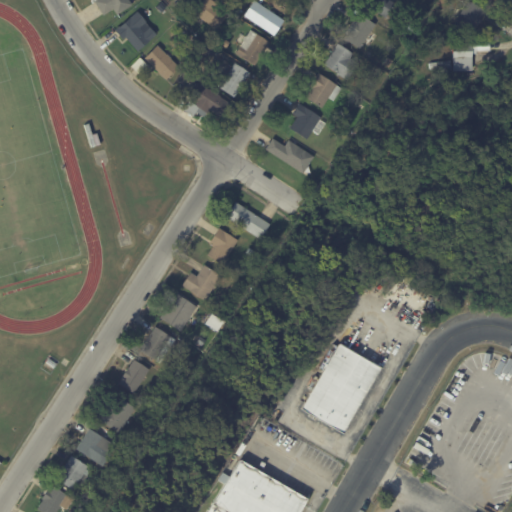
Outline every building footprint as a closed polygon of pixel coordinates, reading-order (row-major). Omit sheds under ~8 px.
[(127,0),(131,5),(116,15),(112,9),(102,15),(93,1),(94,0),(127,0)] [(210,0),(216,4),(215,6),(226,16),(215,30),(193,11),(202,0),(210,0)] [(254,0),(260,5),(283,21),(273,36),(244,16),(254,0)] [(366,0),(388,0),(394,3),(385,18),(363,5),(366,0)] [(484,13),(470,36),(452,25),(467,0),(485,11),(484,13)] [(235,14),(239,8),(243,11),(239,17),(235,14)] [(138,13),(146,22),(145,22),(156,35),(137,51),(125,37),(122,39),(114,30),(119,26),(136,11),(138,13)] [(371,31),(359,49),(343,39),(346,34),(344,33),(357,13),(375,25),(371,31)] [(264,39),(269,42),(254,66),(235,54),(250,30),(264,39)] [(488,43),(488,51),(475,51),(475,54),(470,54),(470,71),(451,71),(451,43),(488,43)] [(352,54),(349,58),(357,63),(346,80),(323,65),(337,44),(352,54)] [(154,69),(144,59),(156,46),(166,55),(166,54),(171,59),(170,59),(178,67),(165,80),(154,69)] [(214,49),(219,52),(215,58),(210,54),(214,49)] [(143,61),(147,65),(138,74),(130,67),(139,58),(143,61)] [(436,62),(449,60),(450,71),(437,73),(436,62)] [(428,63),(435,62),(436,68),(429,70),(428,63)] [(250,74),(234,98),(219,88),(234,64),(250,73),(250,74)] [(340,88),(332,101),(327,98),(321,108),(304,98),(310,88),(309,87),(318,73),(320,74),(319,75),(340,88)] [(198,83),(229,103),(220,116),(210,109),(207,114),(193,104),(195,101),(188,97),(197,82),(198,83)] [(391,95),(397,103),(393,106),(387,98),(391,95)] [(293,112),(298,103),(320,118),(319,119),(327,123),(318,137),(311,132),(306,140),(289,129),(297,117),(291,114),(293,112)] [(359,103),(364,106),(361,111),(356,108),(359,103)] [(95,132),(99,144),(90,147),(82,124),(87,122),(91,134),(95,132)] [(265,150),(272,139),(284,146),(288,141),(313,157),(302,174),(265,150)] [(258,218),(269,226),(259,240),(225,217),(235,202),(258,218)] [(220,230),(236,241),(220,265),(206,255),(212,247),(207,244),(218,229),(220,230)] [(245,253),(248,248),(253,252),(250,257),(245,253)] [(204,301),(181,286),(189,273),(195,277),(203,265),(220,276),(204,301)] [(175,294),(195,307),(179,331),(159,318),(175,294)] [(170,348),(159,365),(138,352),(146,340),(145,340),(149,333),(150,334),(154,327),(174,340),(170,348)] [(341,432),(300,408),(337,343),(378,367),(341,432)] [(56,365),(53,368),(46,363),(48,359),(56,365)] [(133,395),(117,385),(121,379),(120,379),(125,370),(127,371),(133,361),(148,370),(133,395)] [(65,366),(52,387),(48,384),(61,363),(65,366)] [(117,433),(94,417),(103,404),(113,410),(121,399),(134,408),(117,433)] [(113,444),(115,444),(102,465),(75,449),(88,428),(113,444)] [(71,489),(55,479),(60,471),(59,471),(66,460),(66,461),(70,455),(86,466),(85,468),(89,471),(86,475),(88,476),(82,485),(76,482),(71,489)] [(307,500),(309,501),(302,511),(207,511),(226,483),(220,480),(224,473),(231,477),(242,459),(307,500)] [(65,494),(66,495),(54,511),(41,511),(36,509),(42,499),(41,498),(47,489),(48,490),(51,485),(65,494)]
